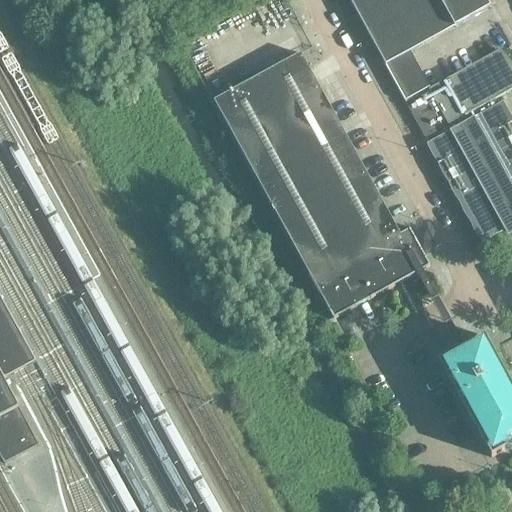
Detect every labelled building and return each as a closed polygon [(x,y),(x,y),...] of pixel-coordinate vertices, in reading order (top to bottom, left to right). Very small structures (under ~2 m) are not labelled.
[(160,0),(167,13),(179,7),(174,0),(160,0)] [(349,0),(405,102),(430,88),(411,53),(473,18),(491,9),(485,0),(349,0)] [(504,55),(500,51),(406,103),(428,144),(484,242),(508,229),(511,235),(511,234),(511,122),(501,103),(496,106),(494,101),(511,90),(511,66),(510,63),(507,59),(504,55)] [(214,102),(333,320),(416,275),(426,270),(430,268),(408,228),(407,228),(409,231),(401,236),(301,54),(214,102)] [(458,351),(469,345),(426,270),(416,275),(458,351)] [(0,372),(4,381),(21,372),(36,364),(0,296),(0,372)] [(439,362),(446,376),(460,360),(471,353),(492,351),(484,337),(469,345),(458,351),(439,362)] [(492,351),(471,353),(460,360),(446,376),(448,379),(447,379),(491,459),(511,447),(511,386),(494,353),(493,354),(492,351)] [(0,452),(7,466),(39,448),(4,381),(0,372),(0,452)]
